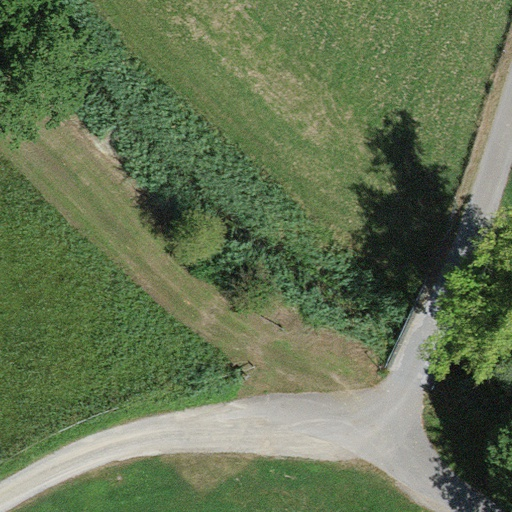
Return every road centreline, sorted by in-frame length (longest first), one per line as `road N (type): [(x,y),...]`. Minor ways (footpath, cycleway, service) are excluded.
road 1 (track): [(0,496),(29,477),(196,422),(308,415),(391,430),(486,511)]
road 2 (residential): [(391,430),(511,110)]
